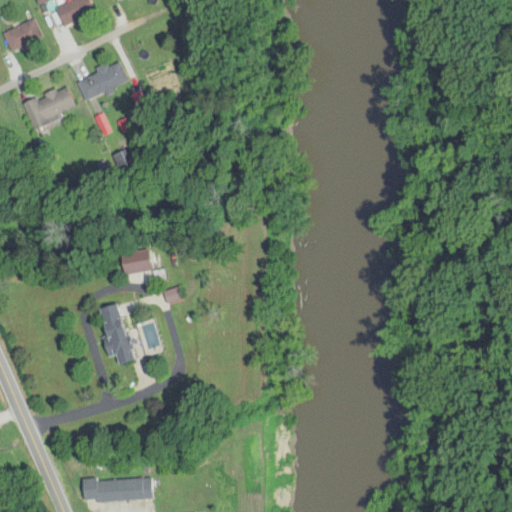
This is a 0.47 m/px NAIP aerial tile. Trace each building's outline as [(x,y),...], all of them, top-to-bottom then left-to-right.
[(71,29),(102,13),(94,0),(78,0),(61,9),(71,29)] [(7,34),(18,55),(50,40),(39,18),(7,34)] [(81,81),(90,101),(135,80),(125,60),(81,81)] [(26,105),(39,131),(83,110),(71,84),(26,105)] [(118,363),(157,357),(152,321),(129,325),(126,306),(109,309),(118,363)]
